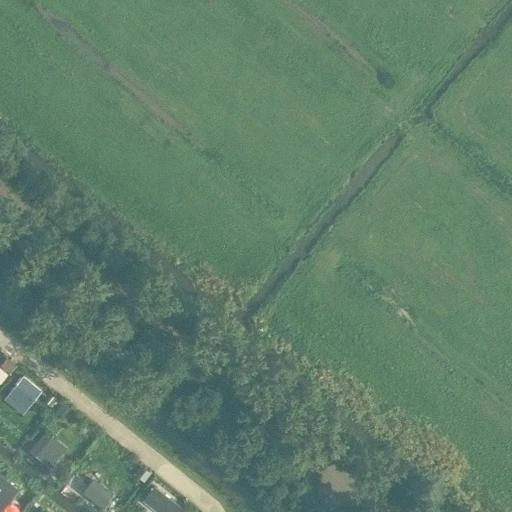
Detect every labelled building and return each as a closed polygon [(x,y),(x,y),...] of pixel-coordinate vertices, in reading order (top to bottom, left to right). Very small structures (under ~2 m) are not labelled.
[(7,359),(2,365),(9,372),(14,365),(7,359)] [(22,378),(11,393),(19,399),(21,396),(30,403),(39,392),(22,378)] [(50,394),(44,402),(49,406),(55,399),(50,394)] [(63,404),(56,411),(62,417),(69,409),(63,404)] [(41,438),(31,451),(49,466),(60,453),(41,438)] [(0,477),(0,510),(1,511),(16,491),(0,477)] [(92,480),(83,492),(101,507),(111,495),(92,480)] [(154,487),(144,499),(159,511),(179,511),(181,509),(154,487)]
